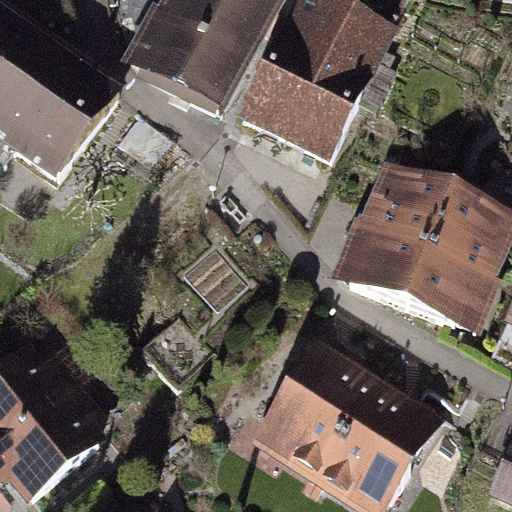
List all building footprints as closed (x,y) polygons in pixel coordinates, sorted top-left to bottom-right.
[(160,16),(138,57),(152,65),(144,78),(223,120),(285,0),(171,0),(164,17),(160,16)] [(394,35),(321,0),(305,0),(246,124),(333,165),(372,84),(371,83),(378,67),(390,73),(395,61),(384,56),(394,35)] [(0,142),(62,186),(120,103),(0,19),(0,142)] [(387,304),(431,192),(384,174),(357,247),(364,262),(353,291),(387,304)] [(479,210),(431,192),(387,304),(435,323),(479,210)] [(511,261),(511,223),(479,210),(435,323),(470,336),(481,307),(496,300),(511,261)] [(203,347),(178,323),(147,356),(181,389),(213,355),(203,347)] [(310,500),(316,504),(384,397),(354,378),(357,373),(327,354),(302,394),(292,398),(260,449),(319,486),(310,500)] [(31,361),(0,386),(0,487),(6,488),(11,483),(31,505),(102,446),(75,414),(77,393),(56,391),(31,361)] [(384,397),(317,504),(323,508),(332,494),(360,511),(402,511),(423,480),(422,470),(447,430),(418,411),(414,416),(384,397)] [(511,470),(498,501),(511,507),(511,470)]
